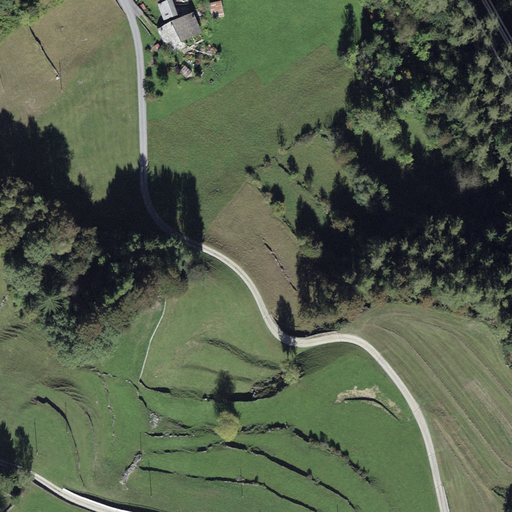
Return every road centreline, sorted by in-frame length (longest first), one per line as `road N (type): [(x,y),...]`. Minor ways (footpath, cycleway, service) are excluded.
road 1 (track): [(125,0),(145,57),(144,164),(156,218),(233,261),(281,346),(343,336),(382,358),(433,433),(446,511)]
road 2 (track): [(0,461),(113,511)]
